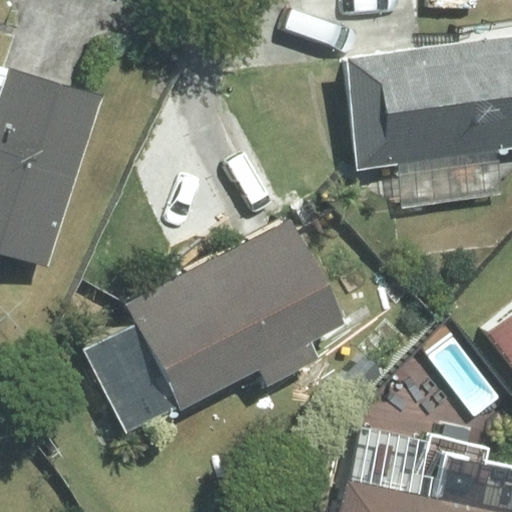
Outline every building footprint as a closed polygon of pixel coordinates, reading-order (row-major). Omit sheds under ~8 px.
[(511,18),(349,39),(364,156),(393,152),(400,204),(505,191),(498,138),(511,136),(511,18)] [(104,80),(0,46),(0,239),(47,255),(104,80)] [(124,419),(180,391),(254,354),(264,375),(322,346),(312,326),(346,309),(296,207),(130,289),(139,306),(82,334),(124,419)] [(511,295),(475,327),(511,371),(511,295)] [(440,465),(438,479),(346,460),(335,511),(511,511),(511,493),(470,485),(472,471),(440,465)]
